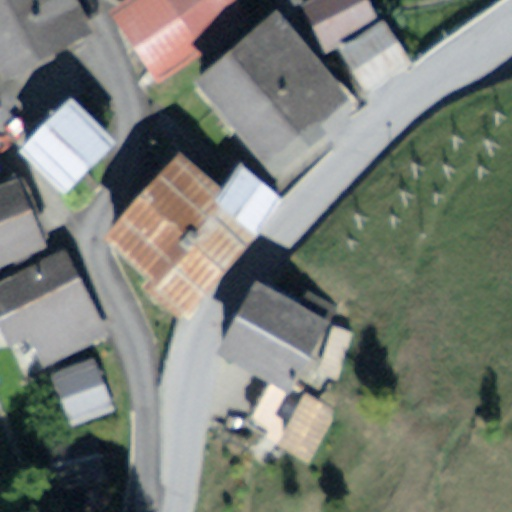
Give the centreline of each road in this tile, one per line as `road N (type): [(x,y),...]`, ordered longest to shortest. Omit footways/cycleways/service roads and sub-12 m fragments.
road 1 (residential): [(511,37),(426,84),(263,242),(200,330),(180,466)]
road 2 (residential): [(180,466),(115,296),(73,217),(73,205),(131,132),(138,111),(84,0)]
